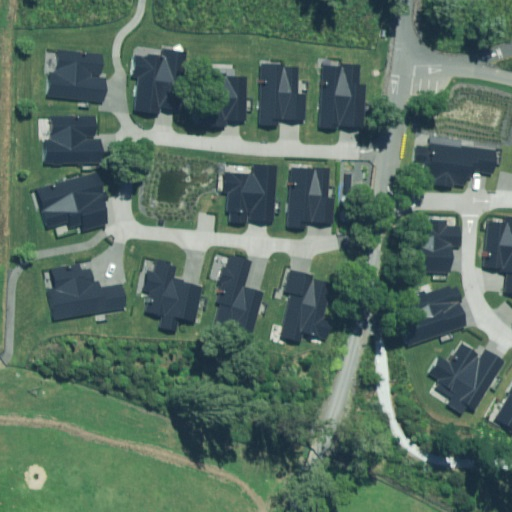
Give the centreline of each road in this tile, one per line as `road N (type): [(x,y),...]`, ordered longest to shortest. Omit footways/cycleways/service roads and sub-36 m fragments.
road 1 (residential): [(138,135),(382,150),(384,206)]
road 2 (residential): [(384,206),(318,242),(124,225)]
road 3 (residential): [(511,329),(480,285),(479,190)]
road 4 (residential): [(419,0),(418,37),(428,48),(511,70)]
